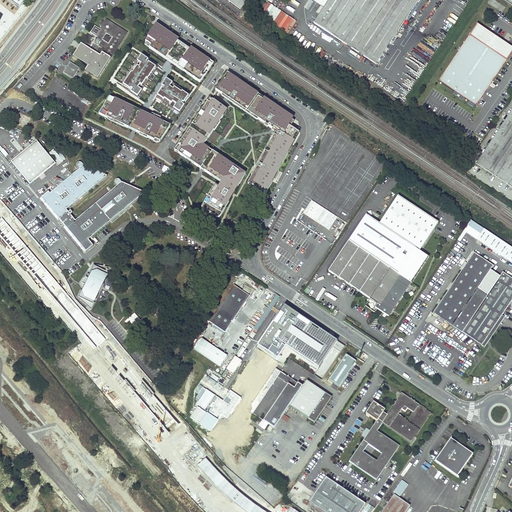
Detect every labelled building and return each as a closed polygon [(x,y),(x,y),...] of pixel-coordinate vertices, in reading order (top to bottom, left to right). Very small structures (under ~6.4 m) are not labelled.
[(7,0),(19,9),(26,0),(7,0)] [(246,0),(227,0),(240,9),(246,0)] [(313,0),(323,6),(313,22),(375,64),(417,0),(313,0)] [(288,34),(296,22),(268,2),(260,14),(288,34)] [(82,44),(74,57),(89,66),(86,72),(98,80),(128,33),(107,20),(101,29),(96,26),(92,33),(99,37),(97,40),(93,38),(91,41),(92,42),(91,45),(87,42),(84,46),(82,44)] [(179,39),(156,24),(147,37),(148,38),(145,42),(146,43),(145,45),(200,83),(213,63),(191,48),(189,50),(177,41),(179,39)] [(511,52),(511,47),(477,24),(439,80),(476,105),(511,52)] [(162,69),(141,55),(121,86),(138,97),(157,69),(161,72),(162,69)] [(80,69),(70,62),(64,73),(73,79),(80,69)] [(227,73),(215,90),(232,102),(267,126),(275,131),(247,184),(265,194),(296,137),(277,127),(286,115),(282,113),(283,112),(227,73)] [(179,113),(191,96),(166,79),(152,100),(154,101),(157,97),(179,113)] [(228,107),(211,95),(174,151),(200,169),(202,167),(205,169),(204,171),(220,183),(218,187),(214,185),(200,208),(218,219),(232,196),(227,193),(230,189),(234,192),(245,174),(215,154),(208,149),(203,145),(228,107)] [(171,126),(110,96),(99,114),(154,141),(155,139),(160,142),(171,126)] [(511,108),(476,162),(511,185),(511,108)] [(36,140),(11,161),(30,184),(55,163),(36,140)] [(66,210),(107,176),(84,166),(82,163),(81,163),(80,162),(79,162),(78,163),(77,164),(77,165),(77,166),(77,167),(79,169),(50,194),(48,192),(41,198),(86,252),(93,246),(88,240),(145,193),(121,182),(120,180),(119,179),(118,179),(117,179),(116,180),(115,181),(114,182),(115,183),(117,186),(75,221),(66,210)] [(374,307),(388,316),(428,256),(419,250),(438,222),(398,195),(379,223),(366,214),(328,271),(377,303),(374,307)] [(511,248),(483,229),(476,240),(511,263),(511,248)] [(433,313),(484,348),(505,318),(502,316),(511,300),(511,279),(502,273),(500,277),(490,270),(493,266),(474,253),(433,313)] [(108,275),(112,268),(93,264),(90,271),(91,272),(88,278),(86,277),(85,279),(84,280),(83,282),(82,284),(85,285),(82,291),(80,291),(77,298),(92,310),(95,303),(94,302),(99,292),(100,292),(103,286),(102,285),(107,275),(108,275)] [(250,295),(234,285),(209,321),(225,332),(250,295)] [(257,331),(280,297),(276,295),(254,329),(257,331)] [(321,380),(344,346),(285,306),(258,346),(280,362),(279,364),(283,366),(289,358),(321,380)] [(226,355),(201,338),(194,348),(219,365),(226,355)] [(356,361),(346,355),(329,381),(339,387),(356,361)] [(235,357),(226,370),(234,375),(243,362),(235,357)] [(313,422),(330,397),(306,380),(301,386),(280,372),(252,413),(258,418),(260,419),(267,424),(272,428),(288,405),(313,422)] [(208,381),(215,385),(219,379),(213,374),(208,381)] [(364,439),(348,463),(376,481),(399,447),(376,432),(382,423),(411,442),(430,413),(401,394),(387,416),(383,413),(384,410),(373,402),(365,414),(376,422),(369,432),(366,430),(361,437),(364,439)] [(260,419),(258,418),(257,419),(257,424),(263,429),(267,424),(260,419)] [(473,453),(451,437),(436,460),(458,475),(473,453)] [(282,471),(279,475),(284,479),(287,474),(282,471)] [(359,511),(366,502),(326,476),(309,501),(326,511),(359,511)] [(408,484),(402,479),(394,492),(400,496),(408,484)] [(404,511),(410,504),(394,493),(381,511),(404,511)]
